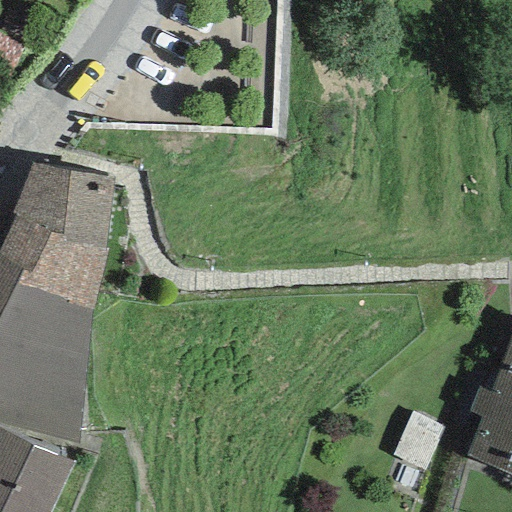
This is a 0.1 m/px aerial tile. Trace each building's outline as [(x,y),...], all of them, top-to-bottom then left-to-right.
[(14,286),(93,311),(106,249),(112,178),(31,163),(9,213),(17,216),(0,246),(0,256),(21,272),(14,286)] [(0,424),(78,442),(93,311),(14,286),(21,272),(0,256),(0,424)] [(511,332),(465,456),(511,473),(511,332)] [(423,471),(444,428),(411,413),(392,456),(423,471)] [(0,511),(49,511),(72,465),(0,429),(0,511)]
